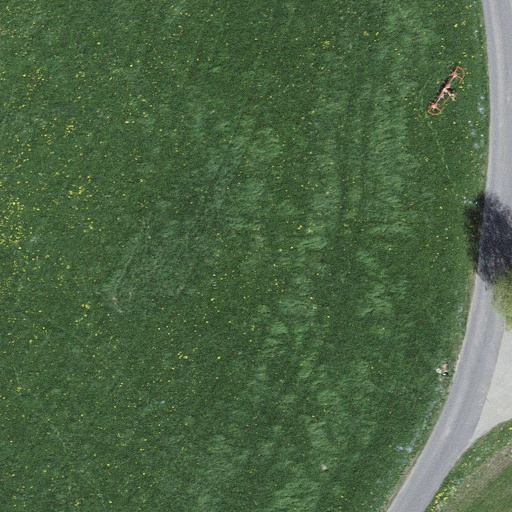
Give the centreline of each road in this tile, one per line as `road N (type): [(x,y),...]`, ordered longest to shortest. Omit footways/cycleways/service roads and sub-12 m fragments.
road 1 (unclassified): [(503,206),(506,61),(498,0)]
road 2 (unclassified): [(404,511),(471,406),(489,360)]
road 3 (unclassified): [(489,360),(503,206)]
